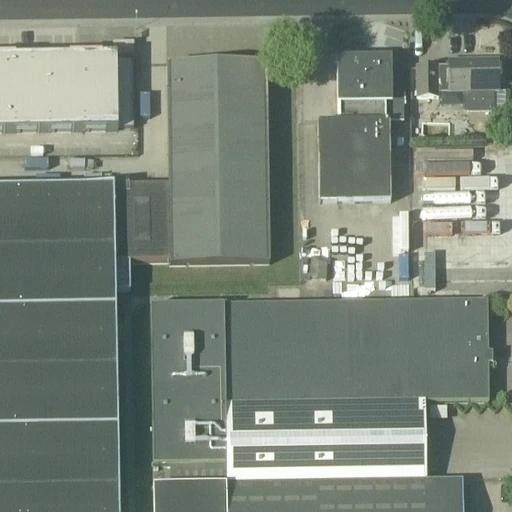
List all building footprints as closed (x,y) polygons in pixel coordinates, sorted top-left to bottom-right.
[(112,45),(112,57),(133,57),(133,45),(112,45)] [(0,61),(0,134),(115,133),(114,60),(0,61)] [(389,206),(389,123),(401,123),(400,69),(389,69),(389,63),(336,63),(336,124),(317,125),(317,206),(389,206)] [(504,92),(497,92),(497,63),(448,63),(448,70),(437,70),(437,69),(415,69),(416,101),(438,101),(438,94),(448,94),(448,95),(463,95),(463,115),(493,114),(493,116),(504,116),(504,92)] [(265,66),(166,67),(168,189),(0,191),(0,511),(118,511),(115,294),(129,294),(129,266),(169,265),(169,268),(269,266),(265,66)] [(412,302),(436,303),(437,267),(413,266),(412,302)] [(223,308),(150,309),(152,470),(170,470),(170,487),(423,488),(424,474),(426,474),(425,405),(488,404),(486,305),(225,308),(225,311),(223,311),(223,308)] [(170,493),(152,493),(152,511),(461,511),(461,484),(426,484),(426,474),(424,474),(423,488),(170,487),(170,493)]
